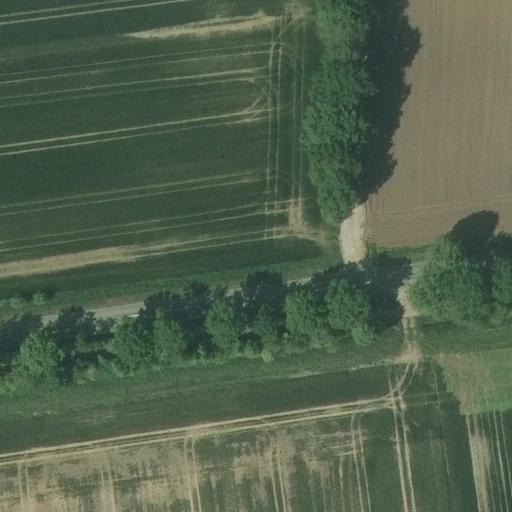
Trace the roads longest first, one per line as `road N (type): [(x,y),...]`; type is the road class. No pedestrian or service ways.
road 1 (tertiary): [(0,336),(511,263)]
road 2 (track): [(362,0),(354,257),(393,279)]
